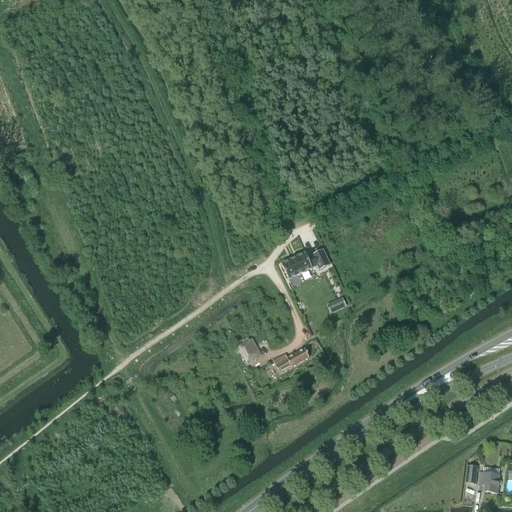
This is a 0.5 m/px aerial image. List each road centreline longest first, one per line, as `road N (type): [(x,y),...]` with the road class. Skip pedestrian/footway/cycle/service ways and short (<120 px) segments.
road 1 (track): [(268,265),(306,227),(502,132)]
road 2 (secondary): [(511,334),(368,424)]
road 3 (secondary): [(368,424),(511,357)]
road 4 (secondary): [(250,511),(368,424)]
